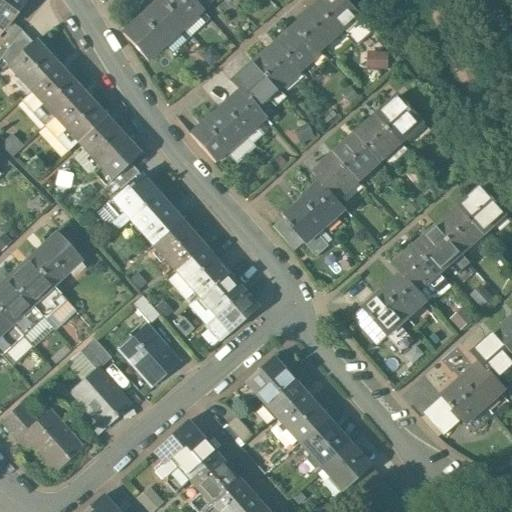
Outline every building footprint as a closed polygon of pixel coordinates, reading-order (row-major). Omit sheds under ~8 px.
[(25,2),(23,0),(0,0),(0,24),(6,28),(25,2)] [(192,3),(189,0),(159,0),(157,2),(181,28),(190,20),(191,20),(200,12),(192,3)] [(361,16),(346,0),(323,0),(318,5),(340,30),(340,31),(342,33),(361,16)] [(156,2),(156,3),(138,20),(138,19),(137,20),(138,20),(122,35),(146,62),(163,47),(163,48),(164,47),(162,46),(172,36),(173,37),(182,29),(182,30),(181,28),(157,2),(156,2)] [(340,30),(318,5),(296,25),(318,50),(320,52),(331,42),(329,40),(340,31),(340,30)] [(361,16),(342,33),(355,48),(374,31),(361,16)] [(318,50),(296,25),(274,44),(297,69),(299,71),(310,61),(308,59),(318,50)] [(23,30),(11,46),(21,56),(35,43),(23,30)] [(21,56),(7,69),(30,94),(58,68),(35,43),(21,56)] [(297,69),(274,44),(253,63),(275,88),(277,91),(288,81),(286,79),(297,69)] [(369,68),(389,68),(389,53),(369,53),(369,68)] [(275,88),(253,63),(231,83),(239,92),(255,110),(266,100),(264,98),(275,88)] [(58,68),(30,94),(54,119),(81,94),(58,68)] [(255,110),(239,92),(220,109),(244,135),(254,126),(255,127),(263,119),(255,110)] [(81,94),(54,119),(78,144),(104,119),(81,94)] [(422,122),(400,97),(378,117),(400,141),(402,144),(413,134),(411,132),(422,122)] [(244,135),(220,109),(200,126),(224,153),(235,143),(236,144),(244,136),(244,135)] [(400,141),(378,117),(356,136),(378,161),(380,163),(391,153),(389,151),(400,141)] [(104,119),(78,144),(100,169),(101,170),(129,146),(104,119)] [(224,153),(200,126),(190,136),(214,164),(225,154),(224,153)] [(2,145),(13,157),(25,147),(13,134),(2,145)] [(356,136),(334,155),(356,180),(358,182),(369,172),(367,170),(378,161),(356,136)] [(129,146),(101,170),(100,169),(93,176),(105,188),(139,157),(129,146)] [(356,180),(334,155),(313,175),(321,184),(337,202),(348,192),(346,190),(356,180)] [(141,179),(109,206),(120,217),(124,214),(130,221),(157,197),(141,179)] [(321,184),(302,201),(325,227),(335,218),(336,219),(345,211),(337,202),(321,184)] [(504,214),(482,189),(460,209),(481,234),(484,236),(495,226),(493,224),(504,214)] [(180,223),(157,197),(130,221),(153,248),(180,223)] [(325,227),(302,201),(282,218),(304,244),(305,244),(316,235),(316,236),(326,228),(325,227)] [(460,209),(438,228),(460,253),(462,256),(473,246),(471,243),(481,234),(460,209)] [(304,244),(282,218),(272,227),(294,253),(304,244)] [(180,223),(153,248),(175,273),(203,249),(180,223)] [(438,228),(416,247),(438,272),(440,274),(451,264),(449,262),(460,253),(438,228)] [(80,262),(55,235),(27,261),(50,285),(52,287),(80,262)] [(438,272),(416,247),(394,266),(402,276),(418,294),(429,284),(427,282),(438,272)] [(203,249),(175,273),(198,299),(200,297),(225,275),(203,249)] [(50,285),(27,261),(7,280),(29,304),(31,307),(43,296),(40,293),(50,285)] [(225,275),(200,297),(209,307),(207,309),(216,318),(243,294),(225,275)] [(418,294),(402,276),(383,292),(407,319),(417,310),(426,303),(418,294)] [(29,304),(7,280),(0,285),(0,314),(10,326),(22,316),(19,313),(29,304)] [(52,287),(50,285),(40,293),(43,296),(31,307),(32,307),(32,308),(45,322),(66,302),(52,287)] [(407,319),(383,292),(363,310),(364,310),(377,326),(387,336),(398,327),(399,327),(407,320),(407,319)] [(243,294),(216,318),(229,334),(257,310),(243,294)] [(159,318),(141,297),(132,305),(150,325),(159,318)] [(45,322),(32,308),(32,307),(31,307),(29,304),(19,313),(22,316),(10,326),(21,338),(31,348),(31,347),(51,329),(53,332),(54,331),(45,322)] [(377,326),(364,310),(363,310),(354,318),(368,334),(377,326)] [(10,326),(0,314),(0,357),(0,358),(21,338),(10,326)] [(511,320),(495,336),(511,355),(511,320)] [(377,326),(368,334),(378,345),(387,337),(387,336),(377,326)] [(413,342),(399,327),(398,327),(387,336),(387,337),(388,337),(387,338),(401,353),(413,342)] [(176,365),(144,328),(119,351),(151,387),(176,365)] [(511,364),(511,355),(495,336),(473,355),(481,364),(497,382),(507,373),(506,370),(511,364)] [(110,360),(92,341),(84,349),(101,368),(110,360)] [(272,359),(244,384),(255,396),(283,372),(272,361),(273,360),(272,359)] [(497,382),(481,364),(462,381),(485,407),(495,398),(496,399),(505,391),(497,382)] [(129,407),(97,370),(71,393),(90,415),(103,430),(129,407)] [(255,396),(255,397),(255,398),(256,398),(256,397),(264,406),(266,404),(277,417),(274,419),(275,419),(303,394),(303,393),(302,394),(284,373),(284,372),(255,396)] [(485,407),(462,381),(442,398),(462,421),(465,424),(476,415),(477,416),(486,408),(485,407)] [(244,384),(232,395),(233,396),(234,395),(245,407),(255,398),(255,397),(255,396),(244,384)] [(303,394),(275,419),(298,444),(327,419),(303,394)] [(462,421),(442,398),(424,414),(444,437),(462,421)] [(36,425),(20,408),(3,423),(27,451),(32,447),(30,445),(42,435),(34,427),(36,425)] [(81,450),(49,414),(36,425),(34,427),(42,435),(30,445),(32,447),(56,473),(81,450)] [(103,430),(90,415),(81,423),(94,438),(103,430)] [(252,437),(235,417),(225,426),(243,445),(252,437)] [(327,419),(298,444),(321,470),(349,445),(327,419)] [(186,423),(153,452),(164,464),(168,461),(168,460),(197,435),(186,423)] [(197,435),(168,460),(168,461),(169,461),(170,460),(176,468),(177,469),(179,467),(191,480),(217,457),(216,456),(215,457),(197,436),(198,436),(197,435)] [(349,445),(321,470),(330,479),(332,477),(343,490),(368,467),(349,445)] [(191,480),(189,482),(199,494),(212,508),(240,483),(239,482),(238,483),(216,458),(217,457),(191,480)] [(176,468),(165,477),(165,485),(174,495),(189,482),(191,480),(179,467),(177,469),(176,468)] [(373,470),(355,486),(363,496),(382,480),(373,470)] [(382,480),(363,496),(371,504),(389,489),(382,480)] [(212,508),(206,511),(207,511),(212,508),(215,511),(258,511),(263,509),(262,508),(261,509),(239,484),(240,483),(212,508)] [(137,497),(149,511),(152,511),(164,502),(150,486),(137,497)] [(389,489),(371,504),(377,511),(380,511),(397,497),(389,489)] [(199,494),(187,504),(194,511),(206,511),(212,508),(199,494)] [(397,497),(380,511),(398,511),(405,507),(397,497)] [(102,498),(85,511),(110,511),(113,510),(102,498)]
